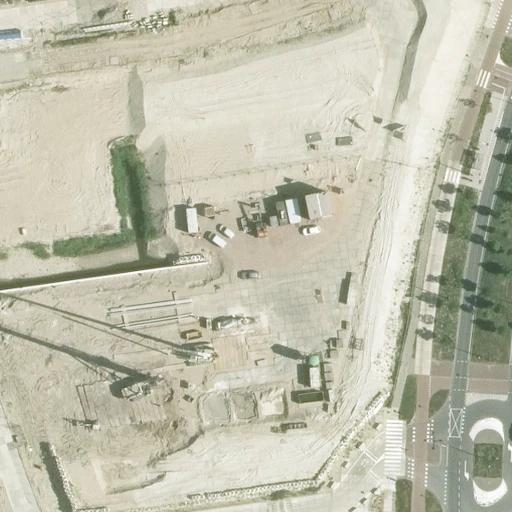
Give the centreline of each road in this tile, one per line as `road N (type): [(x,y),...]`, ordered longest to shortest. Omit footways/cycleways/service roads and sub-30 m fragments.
road 1 (secondary): [(511,109),(471,261),(454,424)]
road 2 (residential): [(147,0),(0,21)]
